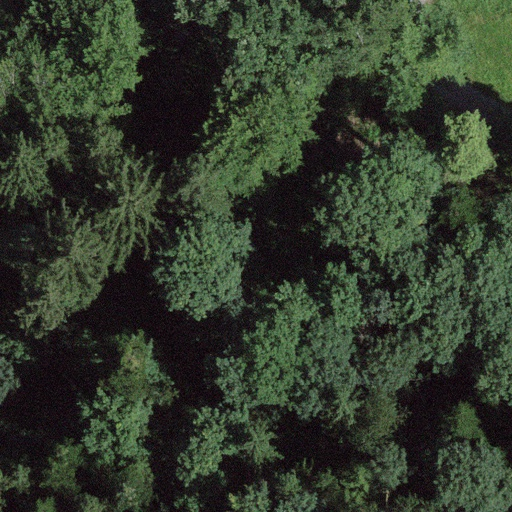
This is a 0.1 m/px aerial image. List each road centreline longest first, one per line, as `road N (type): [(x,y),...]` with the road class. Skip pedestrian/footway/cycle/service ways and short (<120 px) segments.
road 1 (secondary): [(178,0),(0,29)]
road 2 (track): [(393,0),(511,120)]
